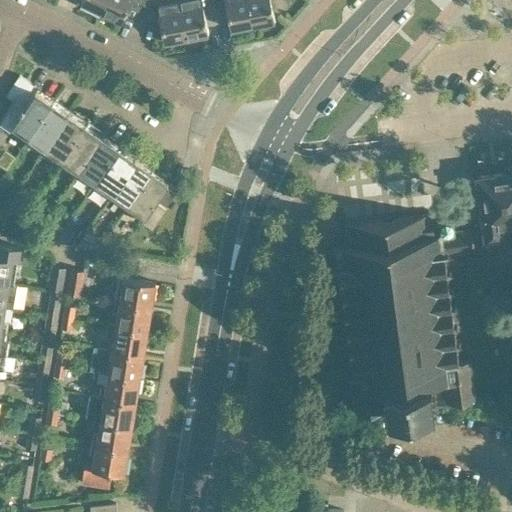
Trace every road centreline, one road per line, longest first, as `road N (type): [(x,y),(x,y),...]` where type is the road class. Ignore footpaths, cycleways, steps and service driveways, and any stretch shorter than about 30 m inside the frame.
road 1 (residential): [(438,511),(199,424)]
road 2 (residential): [(252,125),(28,19)]
road 3 (tertiary): [(297,145),(426,0)]
road 4 (tertiary): [(361,0),(252,125)]
road 5 (tertiary): [(224,270),(199,424)]
road 6 (residential): [(361,138),(511,122)]
road 7 (tertiary): [(252,125),(229,179),(224,270)]
road 8 (tertiary): [(224,270),(297,145)]
